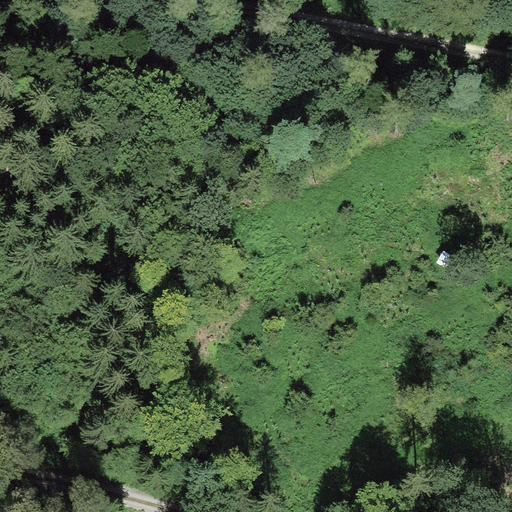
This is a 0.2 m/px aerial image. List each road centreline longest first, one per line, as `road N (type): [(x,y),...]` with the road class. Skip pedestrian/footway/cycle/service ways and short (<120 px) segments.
road 1 (track): [(511,60),(199,0)]
road 2 (track): [(0,469),(169,511)]
